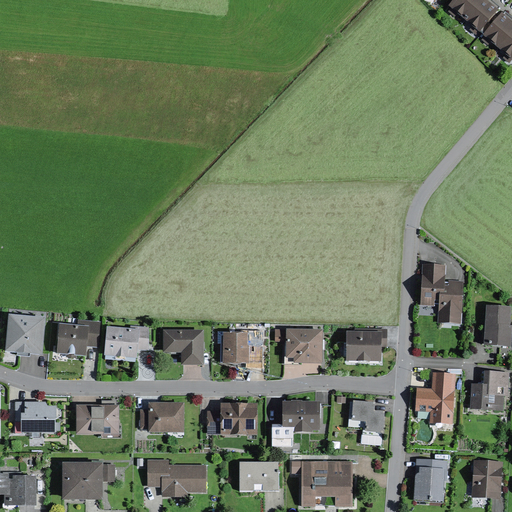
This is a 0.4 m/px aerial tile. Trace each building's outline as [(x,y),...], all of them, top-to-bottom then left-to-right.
[(454,0),(446,10),(480,37),(490,25),(488,23),(499,11),(498,10),(500,8),(490,0),(454,0)] [(511,61),(511,60),(511,17),(505,12),(503,15),(502,14),(491,26),(490,25),(480,37),(510,64),(511,61)] [(439,307),(438,323),(461,325),(464,282),(446,281),(446,266),(422,265),(421,306),(439,307)] [(486,306),(484,346),(511,348),(511,336),(511,326),(510,326),(511,308),(486,306)] [(9,315),(5,352),(43,355),(46,319),(9,315)] [(60,325),(57,355),(87,358),(88,348),(99,349),(102,322),(78,320),(78,326),(60,325)] [(107,327),(104,357),(137,359),(138,351),(149,352),(149,328),(131,326),(131,329),(107,327)] [(224,334),(223,365),(249,365),(250,348),(264,348),(264,330),(246,330),(246,334),(224,334)] [(285,358),(284,366),(303,366),(303,364),(323,364),(323,331),(275,330),(275,342),(286,343),(286,358),(285,358)] [(347,332),(346,362),(382,363),(382,348),(387,349),(388,330),(355,330),(355,332),(347,332)] [(163,331),(163,354),(181,353),(182,366),(204,366),(204,331),(163,331)] [(471,384),(470,410),(504,412),(505,397),(509,397),(509,373),(484,372),(483,385),(471,384)] [(456,375),(433,374),(432,390),(417,389),(415,412),(430,413),(430,424),(453,425),(456,375)] [(375,403),(353,402),(352,422),(366,423),(365,433),(383,434),(385,412),(375,411),(375,403)] [(15,403),(15,434),(56,434),(56,421),(61,417),(61,411),(56,407),(48,407),(46,403),(15,403)] [(149,430),(149,433),(184,434),(185,404),(149,403),(149,410),(141,410),(141,430),(149,430)] [(272,426),(272,447),(293,446),(294,433),(313,433),(313,432),(320,431),(320,403),(283,403),(282,426),(272,426)] [(221,435),(221,436),(258,436),(257,405),(220,404),(220,415),(207,415),(207,435),(221,435)] [(77,406),(76,435),(101,435),(101,439),(122,439),(121,435),(119,435),(119,407),(117,407),(102,407),(77,406)] [(447,483),(448,462),(416,460),(414,501),(443,503),(445,482),(447,483)] [(147,461),(147,488),(161,488),(161,499),(187,499),(187,494),(207,494),(207,466),(168,466),(168,461),(147,461)] [(471,499),(501,501),(503,463),(474,461),(471,499)] [(303,462),(303,507),(353,507),(354,463),(303,462)] [(63,464),(62,501),(104,501),(103,482),(103,466),(103,464),(63,464)] [(240,464),(240,492),(279,493),(279,464),(240,464)] [(116,466),(103,466),(103,482),(115,483),(116,466)] [(0,496),(4,497),(4,507),(37,507),(36,477),(13,477),(13,480),(9,480),(9,475),(0,475),(1,469),(0,468),(0,496)]
